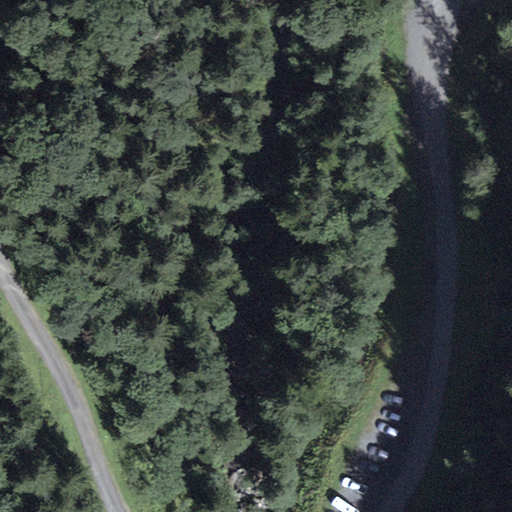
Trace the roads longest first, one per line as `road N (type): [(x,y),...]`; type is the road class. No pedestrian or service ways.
road 1 (unclassified): [(395,511),(427,443),(449,338),(445,140),(459,0)]
road 2 (unclassified): [(0,258),(82,416),(117,511)]
